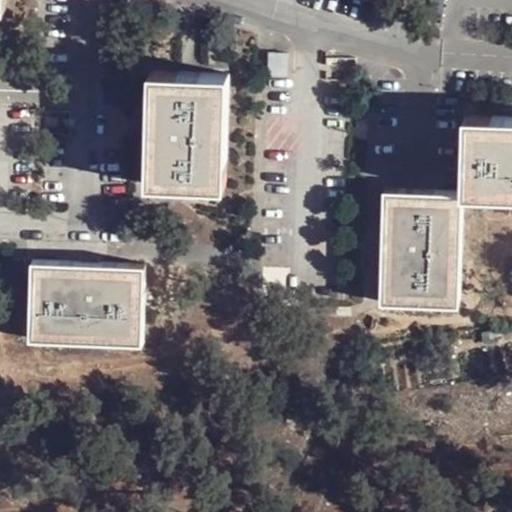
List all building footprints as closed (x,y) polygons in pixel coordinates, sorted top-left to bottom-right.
[(286,77),(288,54),(266,53),(264,76),(286,77)] [(226,186),(230,76),(153,73),(149,183),(226,186)] [(511,120),(470,119),(467,191),(511,193),(511,120)] [(459,305),(463,193),(386,191),(382,302),(459,305)] [(141,340),(144,264),(34,259),(31,336),(141,340)] [(269,335),(271,310),(248,309),(247,334),(269,335)]
